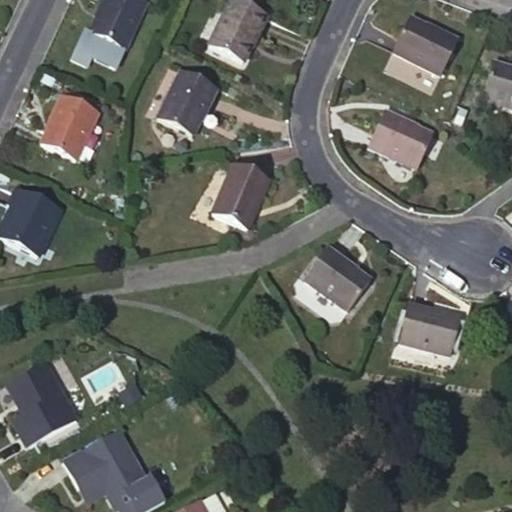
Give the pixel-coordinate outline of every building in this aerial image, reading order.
[(122,53),(144,5),(133,0),(104,0),(101,9),(102,10),(96,24),(94,23),(87,37),(122,53)] [(264,18),(229,0),(205,49),(241,67),(248,51),(246,50),(253,37),(255,38),(264,18)] [(392,55),(439,76),(456,41),(441,34),(440,37),(426,30),(426,27),(408,19),(392,55)] [(511,111),(511,71),(489,64),(479,102),(511,111)] [(205,110),(214,92),(180,75),(155,122),(189,140),(197,124),(195,122),(202,110),(205,110)] [(73,164),(96,116),(59,99),(51,117),(53,119),(46,132),(44,131),(36,147),(73,164)] [(367,151),(415,173),(431,136),(417,129),(415,131),(402,125),(402,122),(383,114),(367,151)] [(259,201),(267,183),(231,167),(209,216),(245,232),(252,217),(250,214),(256,201),(259,201)] [(0,244),(35,260),(57,212),(12,191),(5,205),(11,209),(5,222),(2,222),(0,227),(0,244)] [(347,315),(370,282),(354,271),(353,273),(341,264),(343,263),(327,251),(303,284),(347,315)] [(449,359),(458,321),(441,316),(440,319),(427,315),(427,312),(406,308),(396,346),(449,359)] [(25,451),(75,423),(44,365),(7,386),(23,415),(9,422),(25,451)] [(148,481),(144,484),(117,434),(60,465),(77,493),(97,482),(105,497),(113,511),(151,511),(162,506),(148,481)] [(97,482),(77,493),(85,508),(105,497),(97,482)] [(202,511),(222,511),(213,495),(198,504),(202,511)] [(202,511),(198,504),(197,503),(181,511),(202,511)]
